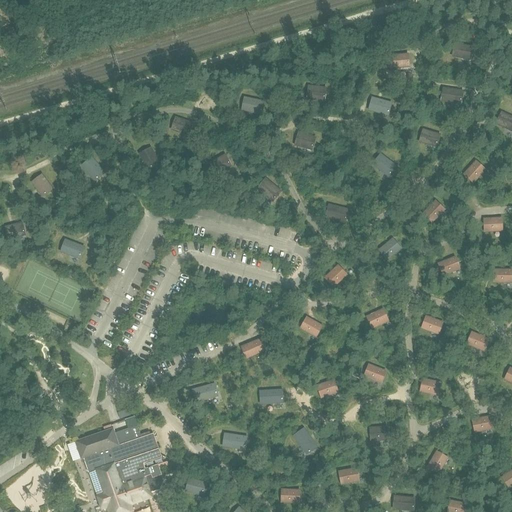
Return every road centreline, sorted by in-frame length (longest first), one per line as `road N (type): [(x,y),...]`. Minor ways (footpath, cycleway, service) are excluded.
road 1 (track): [(0,123),(418,0)]
road 2 (track): [(286,391),(327,423),(406,395)]
